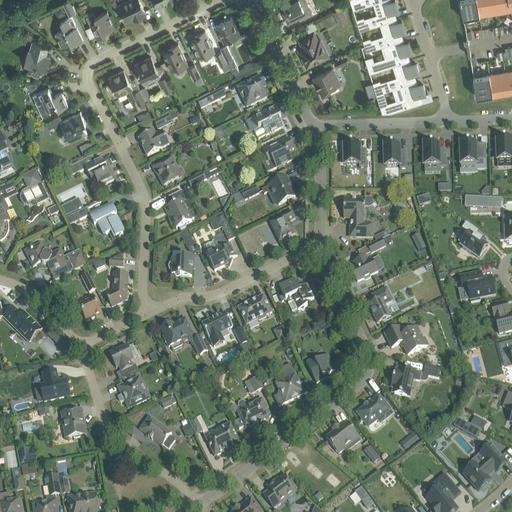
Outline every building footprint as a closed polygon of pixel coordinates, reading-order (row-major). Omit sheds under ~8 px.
[(76,12),(73,5),(70,0),(68,0),(64,3),(70,15),(76,12)] [(145,12),(141,3),(139,0),(130,0),(118,6),(126,22),(133,18),(135,21),(145,15),(144,13),(145,12)] [(176,0),(152,0),(157,8),(163,5),(163,4),(167,2),(168,4),(176,0)] [(301,20),(310,16),(313,14),(305,0),(301,2),(299,0),(288,0),(282,3),(286,11),(284,11),(285,14),(284,15),(288,24),(300,19),(301,20)] [(350,0),(354,10),(375,3),(384,0),(350,0)] [(395,0),(392,1),(391,0),(384,0),(375,3),(379,16),(365,20),(364,17),(357,19),(360,31),(381,24),(397,19),(395,12),(399,10),(395,0)] [(476,0),(460,0),(464,19),(465,18),(480,16),(476,0)] [(496,13),(493,0),(477,0),(480,16),(496,13)] [(511,11),(509,0),(493,0),(496,13),(511,11)] [(342,8),(334,12),(337,19),(345,15),(342,8)] [(324,9),(316,13),(319,18),(327,14),(324,9)] [(93,14),(86,17),(90,25),(93,30),(97,39),(104,35),(104,34),(108,32),(109,33),(108,31),(115,27),(113,23),(117,21),(113,14),(109,16),(107,11),(95,17),(93,14)] [(83,40),(74,22),(72,17),(60,23),(64,29),(55,33),(62,47),(71,42),(72,45),(83,40)] [(225,43),(231,40),(240,35),(232,17),(216,25),(225,43)] [(402,21),(398,22),(397,19),(381,24),(385,37),(372,41),(371,38),(363,40),(367,52),(371,50),(388,45),(404,40),(402,32),(405,31),(402,21)] [(216,52),(210,39),(205,31),(198,34),(199,37),(190,41),(199,58),(205,55),(206,57),(216,52)] [(307,67),(316,63),(329,57),(320,39),(318,41),(314,33),(299,40),(303,48),(302,48),(305,55),(302,56),(307,67)] [(365,46),(361,48),(370,74),(395,66),(394,65),(410,60),(408,53),(412,52),(409,42),(405,43),(404,40),(388,45),(392,57),(375,62),(371,50),(367,52),(365,46)] [(48,49),(39,46),(32,44),(30,50),(28,50),(24,64),(29,66),(27,73),(42,77),(45,67),(48,68),(51,56),(47,55),(48,49)] [(189,65),(183,53),(178,44),(171,47),(172,50),(163,54),(168,63),(172,71),(178,68),(179,70),(189,65)] [(221,49),(222,51),(226,60),(233,57),(227,45),(221,49)] [(228,63),(226,60),(222,51),(216,54),(221,66),(224,65),(225,69),(229,66),(228,63)] [(348,54),(337,59),(340,66),(351,61),(348,54)] [(151,57),(135,65),(140,74),(140,75),(137,76),(140,82),(143,80),(145,85),(161,77),(156,66),(151,57)] [(417,81),(415,74),(419,73),(418,71),(419,70),(417,64),(416,64),(415,62),(411,64),(410,60),(394,65),(395,66),(399,78),(382,84),(380,80),(373,83),(377,94),(384,92),(401,87),(401,86),(417,81)] [(201,76),(195,64),(189,68),(194,79),(201,76)] [(323,98),(332,93),(330,89),(341,84),(333,68),(316,77),(319,83),(316,84),(318,89),(318,88),(323,98)] [(133,89),(129,79),(124,70),(109,78),(118,97),(133,89)] [(490,75),(493,95),(509,92),(505,72),(490,75)] [(474,77),(477,97),(493,95),(489,75),(474,77)] [(162,79),(160,80),(166,93),(173,89),(174,89),(167,76),(162,79)] [(266,88),(264,84),(261,77),(237,88),(247,108),(267,98),(263,89),(266,88)] [(425,93),(425,91),(426,91),(424,85),(423,85),(422,83),(418,84),(417,81),(401,86),(401,87),(405,99),(388,105),(384,92),(377,94),(383,113),(391,113),(424,102),(421,95),(425,93)] [(37,93),(33,95),(38,106),(42,114),(43,118),(51,114),(49,111),(58,107),(59,110),(60,110),(69,105),(62,92),(53,96),(49,87),(40,92),(37,93)] [(146,102),(140,89),(132,93),(138,106),(146,102)] [(201,110),(226,98),(222,89),(197,102),(201,110)] [(281,119),(279,115),(276,107),(253,118),(258,129),(254,131),(258,140),(266,136),(274,133),(283,128),(279,120),(281,119)] [(56,125),(56,126),(58,130),(67,125),(70,130),(70,131),(66,133),(61,136),(65,144),(74,140),(79,138),(88,133),(83,124),(86,123),(81,112),(72,116),(63,120),(63,122),(56,125)] [(148,114),(137,119),(141,126),(152,121),(148,114)] [(172,123),(171,122),(175,120),(172,114),(154,123),(157,130),(172,123)] [(46,122),(49,129),(56,126),(56,125),(63,122),(63,120),(60,115),(58,116),(46,122)] [(16,121),(7,126),(9,132),(17,133),(21,131),(16,121)] [(148,134),(139,139),(148,157),(157,152),(163,149),(168,147),(163,137),(161,132),(155,135),(154,131),(148,134)] [(0,174),(5,172),(13,168),(7,155),(9,154),(4,145),(7,144),(0,132),(0,174)] [(209,141),(214,152),(219,150),(214,139),(209,141)] [(280,143),(263,151),(267,158),(269,163),(272,162),(276,169),(278,169),(278,170),(284,167),(283,166),(292,162),(288,153),(289,152),(294,150),(293,147),(289,139),(280,143)] [(511,140),(497,141),(497,161),(511,160),(511,140)] [(470,142),(460,142),(461,164),(476,164),(476,167),(484,167),(483,161),(487,161),(486,145),(476,145),(476,144),(470,144),(470,142)] [(424,157),(422,157),(422,164),(424,164),(424,166),(439,165),(440,168),(447,168),(447,150),(440,150),(439,145),(434,146),(434,143),(424,143),(424,157)] [(344,157),(342,157),(342,164),(344,164),(344,165),(359,165),(359,168),(367,168),(366,150),(359,150),(359,145),(352,146),(352,144),(346,144),(346,146),(344,146),(344,157)] [(394,144),(384,145),(385,167),(400,166),(400,169),(408,169),(407,151),(400,152),(400,147),(394,147),(394,144)] [(234,159),(230,151),(224,154),(228,161),(234,159)] [(163,187),(172,182),(179,179),(173,167),(176,165),(172,158),(153,168),(156,175),(158,174),(160,178),(159,178),(163,187)] [(99,186),(100,188),(101,187),(106,188),(107,184),(115,180),(110,171),(108,172),(106,168),(107,167),(103,159),(85,168),(89,176),(94,173),(96,178),(95,178),(96,180),(94,184),(99,186)] [(70,178),(84,171),(80,163),(66,170),(70,178)] [(213,170),(206,174),(209,180),(216,176),(221,174),(218,168),(213,170)] [(30,190),(43,183),(47,181),(45,176),(43,177),(40,171),(24,179),(30,190)] [(191,188),(206,181),(203,174),(188,182),(191,188)] [(279,206),(287,202),(296,198),(286,178),(269,186),(269,187),(262,190),(264,195),(270,192),(272,195),(274,196),(279,206)] [(487,194),(488,182),(464,180),(464,193),(487,194)] [(245,201),(259,194),(255,186),(241,193),(245,201)] [(7,198),(3,189),(0,190),(0,254),(2,254),(0,250),(0,246),(1,246),(0,244),(2,243),(4,241),(6,239),(7,237),(8,235),(9,233),(9,230),(9,227),(9,225),(8,223),(9,222),(5,213),(9,211),(3,200),(7,198)] [(173,196),(164,200),(168,208),(165,209),(169,217),(170,216),(177,229),(179,228),(182,234),(188,231),(185,225),(192,222),(191,220),(193,219),(194,217),(192,214),(190,213),(188,213),(183,203),(186,202),(182,192),(182,191),(173,196)] [(428,195),(417,199),(420,207),(424,205),(422,197),(429,195),(428,195)] [(466,202),(466,205),(477,206),(477,199),(488,200),(487,209),(501,209),(501,200),(466,198),(466,202)] [(365,200),(354,200),(344,199),(344,218),(344,219),(351,219),(350,238),(373,238),(373,225),(363,225),(363,219),(365,219),(365,200)] [(72,203),(62,208),(66,217),(76,212),(72,203)] [(114,239),(115,239),(124,235),(116,219),(113,221),(111,217),(117,214),(113,207),(91,218),(94,226),(98,224),(104,236),(111,233),(114,239)] [(57,208),(49,212),(51,217),(59,213),(57,208)] [(88,209),(71,217),(74,223),(91,215),(88,209)] [(236,238),(228,222),(223,213),(214,218),(216,221),(216,225),(218,229),(222,227),(229,242),(236,238)] [(270,224),(275,233),(280,242),(295,235),(289,223),(296,220),(292,213),(270,224)] [(267,222),(238,234),(246,252),(254,248),(251,241),(261,237),(260,235),(271,230),(267,222)] [(466,232),(458,243),(464,247),(462,249),(472,255),(473,253),(481,259),(486,252),(485,251),(486,249),(488,246),(474,237),(478,232),(466,223),(462,229),(466,232)] [(180,234),(187,249),(195,245),(188,231),(182,234),(180,234)] [(386,247),(385,246),(393,242),(390,236),(377,242),(368,247),(371,254),(386,247)] [(422,242),(415,245),(419,253),(426,249),(422,242)] [(236,257),(230,245),(224,248),(224,249),(222,251),(220,248),(218,249),(215,243),(204,248),(207,254),(206,255),(215,272),(224,267),(230,269),(233,260),(232,259),(238,257),(237,256),(236,257)] [(52,275),(61,270),(68,266),(60,251),(53,254),(52,253),(50,252),(48,251),(46,251),(45,252),(42,247),(26,254),(33,268),(40,265),(40,266),(41,267),(42,268),(43,268),(44,269),(45,269),(46,269),(47,269),(48,268),(52,275)] [(81,252),(67,258),(73,271),(87,265),(81,252)] [(193,256),(191,256),(181,255),(181,259),(173,259),(173,262),(171,263),(170,263),(170,264),(169,265),(169,266),(169,267),(169,268),(169,269),(169,270),(170,271),(171,272),(172,272),(172,275),(180,276),(180,277),(192,277),(193,256)] [(357,283),(364,280),(366,281),(370,279),(371,277),(378,273),(372,261),(369,262),(366,257),(354,263),(355,265),(356,265),(357,268),(351,271),(357,283)] [(93,264),(97,272),(107,268),(104,259),(93,264)] [(128,274),(118,274),(114,273),(113,292),(106,296),(112,308),(126,301),(127,293),(128,293),(128,287),(127,287),(128,274)] [(482,280),(481,273),(460,277),(463,290),(468,289),(470,301),(471,301),(471,303),(480,302),(480,299),(495,296),(492,278),(482,280)] [(81,278),(89,294),(96,290),(89,274),(81,278)] [(297,285),(295,279),(279,287),(283,296),(280,298),(282,303),(287,300),(289,304),(288,304),(292,313),(298,310),(298,311),(301,310),(303,311),(304,308),(308,306),(307,304),(314,300),(307,286),(305,287),(304,286),(303,285),(303,284),(302,284),(301,284),(300,283),(299,283),(299,284),(297,285)] [(378,325),(387,320),(391,318),(385,306),(393,302),(387,289),(372,296),(375,302),(368,306),(371,312),(373,317),(374,317),(378,325)] [(101,314),(97,305),(92,295),(76,304),(80,313),(82,312),(86,321),(101,314)] [(272,313),(268,305),(264,296),(257,299),(257,298),(250,301),(251,303),(238,309),(247,326),(258,320),(259,321),(266,318),(266,316),(272,313)] [(1,304),(0,304),(0,318),(4,318),(29,343),(42,330),(24,313),(21,316),(13,308),(11,310),(2,311),(1,304)] [(508,314),(509,313),(507,304),(492,308),(494,317),(495,317),(496,321),(499,335),(511,331),(511,316),(511,317),(509,317),(508,314)] [(233,328),(230,322),(226,313),(202,325),(212,345),(223,340),(221,334),(233,328)] [(193,335),(190,328),(186,319),(173,325),(172,324),(161,330),(165,337),(164,338),(169,349),(171,348),(173,352),(175,353),(182,349),(183,347),(181,343),(182,342),(182,341),(193,335)] [(283,327),(276,330),(281,340),(288,337),(283,327)] [(408,357),(417,352),(429,346),(425,339),(423,340),(418,329),(404,335),(400,327),(385,335),(392,349),(402,344),(408,357)] [(242,346),(248,343),(241,329),(235,332),(242,346)] [(52,331),(47,336),(51,340),(56,335),(52,331)] [(208,352),(201,338),(193,341),(200,356),(208,352)] [(511,342),(498,346),(501,355),(507,353),(508,361),(511,359),(511,342)] [(64,343),(60,347),(64,350),(63,351),(66,354),(69,351),(66,345),(64,343)] [(112,354),(109,355),(116,369),(119,368),(122,373),(131,369),(133,368),(130,362),(134,360),(131,355),(127,346),(117,351),(116,349),(111,352),(112,354)] [(307,363),(312,375),(317,384),(325,380),(323,378),(335,372),(328,356),(316,362),(314,359),(307,363)] [(308,394),(303,385),(303,383),(300,384),(291,365),(280,370),(284,377),(282,381),(276,384),(279,391),(278,396),(274,397),(279,408),(294,401),(293,400),(297,398),(298,399),(308,394)] [(426,367),(423,376),(439,380),(441,370),(426,367)] [(415,372),(408,371),(398,368),(398,371),(396,370),(392,388),(394,389),(393,394),(408,397),(412,380),(420,382),(421,374),(415,373),(415,372)] [(67,381),(58,383),(57,379),(58,379),(56,372),(43,375),(46,386),(41,387),(41,389),(35,390),(38,402),(44,401),(45,403),(70,397),(67,381)] [(131,408),(140,404),(150,399),(140,378),(118,388),(122,396),(120,397),(123,403),(127,401),(131,408)] [(258,378),(253,380),(258,392),(264,390),(258,378)] [(391,411),(385,404),(379,396),(357,413),(362,420),(361,424),(365,424),(368,429),(377,422),(385,422),(386,415),(391,411)] [(161,402),(165,410),(173,406),(173,405),(177,403),(174,397),(170,399),(170,398),(161,402)] [(271,417),(266,408),(262,399),(247,406),(246,403),(243,401),(239,403),(238,407),(240,410),(237,412),(246,430),(253,426),(253,427),(259,425),(258,423),(271,417)] [(52,407),(38,410),(40,417),(50,414),(54,413),(52,407)] [(66,440),(76,438),(86,436),(82,411),(62,414),(66,440)] [(230,425),(210,435),(201,417),(189,423),(189,424),(194,433),(196,436),(203,433),(215,457),(240,445),(230,425)] [(176,441),(170,437),(172,434),(149,418),(140,431),(149,437),(148,438),(152,441),(153,440),(162,447),(163,446),(169,450),(176,441)] [(460,420),(456,426),(470,434),(473,427),(460,420)] [(359,439),(352,429),(346,421),(339,427),(338,426),(332,430),(334,433),(326,439),(338,455),(359,439)] [(189,424),(183,427),(187,436),(194,433),(189,424)] [(406,451),(419,440),(414,435),(401,445),(406,451)] [(467,473),(464,476),(479,492),(491,481),(487,477),(494,471),(496,473),(507,464),(491,446),(484,452),(480,456),(487,463),(480,469),(476,465),(467,473)] [(381,459),(371,447),(364,452),(374,464),(381,459)] [(28,449),(19,450),(21,465),(37,462),(36,453),(29,454),(28,453),(28,449)] [(61,495),(58,478),(58,475),(46,477),(47,479),(44,480),(45,486),(48,485),(50,497),(46,497),(47,502),(33,504),(34,511),(58,511),(56,496),(61,495)] [(429,499),(427,500),(434,508),(432,509),(434,511),(456,511),(458,510),(452,503),(461,495),(445,475),(437,481),(442,487),(429,499)] [(274,510),(298,492),(286,476),(279,481),(278,479),(267,487),(270,491),(263,496),(274,510)] [(58,478),(61,495),(69,494),(66,477),(58,478)] [(16,493),(24,491),(22,478),(14,479),(16,493)] [(362,489),(356,493),(367,510),(374,505),(362,489)] [(323,499),(320,494),(315,498),(319,502),(323,499)] [(99,511),(99,509),(101,509),(100,502),(97,502),(96,495),(83,497),(83,495),(68,498),(70,511),(99,511)] [(21,511),(21,508),(19,499),(3,502),(3,498),(0,497),(0,511),(21,511)] [(260,511),(257,507),(251,500),(240,508),(239,506),(233,511),(234,511),(260,511)]
